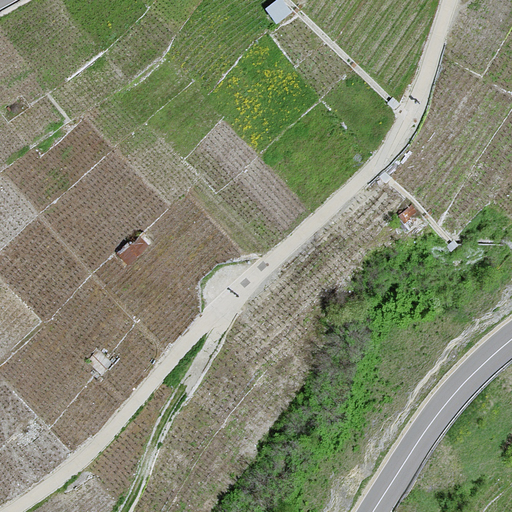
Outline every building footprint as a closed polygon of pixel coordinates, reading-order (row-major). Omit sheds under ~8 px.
[(283,0),(276,0),(266,9),(278,24),(293,12),(283,0)] [(417,212),(412,206),(400,215),(405,221),(417,212)] [(130,267),(154,244),(144,233),(119,256),(130,267)] [(457,245),(454,241),(448,246),(452,250),(457,245)] [(110,363),(98,353),(88,365),(101,375),(110,363)]
